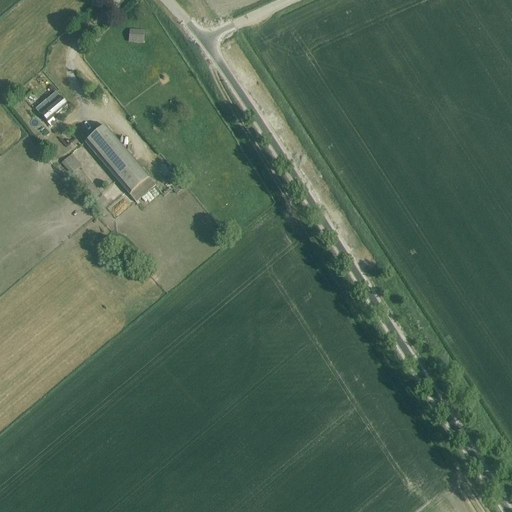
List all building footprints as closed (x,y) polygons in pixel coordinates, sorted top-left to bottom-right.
[(145,31),(131,30),(130,42),(144,43),(145,31)] [(36,110),(40,115),(48,123),(67,106),(60,98),(56,93),(47,101),(51,106),(46,110),(42,105),(36,110)] [(156,186),(120,144),(105,127),(85,144),(136,203),(156,186)] [(72,166),(76,171),(79,168),(69,157),(61,164),(67,170),(72,166)] [(118,215),(130,206),(126,199),(113,208),(118,215)]
